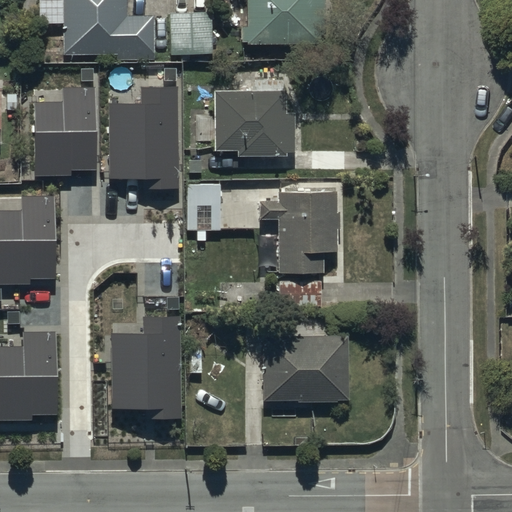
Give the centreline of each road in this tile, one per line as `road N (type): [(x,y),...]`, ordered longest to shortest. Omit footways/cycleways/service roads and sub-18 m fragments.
road 1 (residential): [(442,0),(447,495)]
road 2 (residential): [(0,499),(447,495)]
